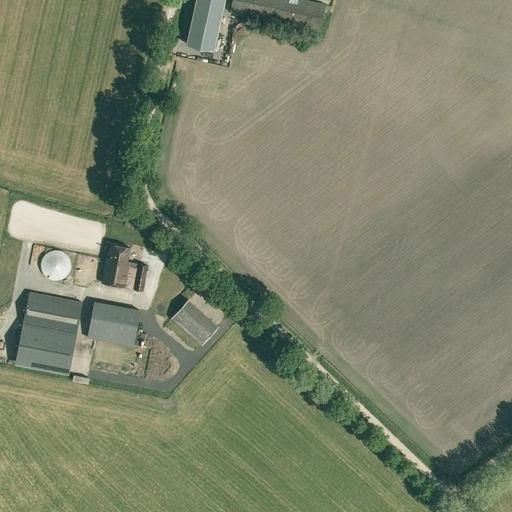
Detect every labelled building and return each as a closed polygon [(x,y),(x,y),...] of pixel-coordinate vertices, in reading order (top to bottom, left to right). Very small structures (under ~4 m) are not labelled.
[(195,0),(186,43),(214,50),(225,0),(195,0)] [(232,0),(230,12),(320,31),(326,4),(306,0),(232,0)] [(102,282),(125,287),(129,268),(137,270),(134,289),(143,290),(148,266),(127,262),(130,247),(111,244),(108,258),(106,258),(102,282)] [(39,262),(39,263),(39,264),(39,265),(39,266),(39,267),(40,268),(40,269),(40,270),(41,271),(41,272),(42,273),(42,274),(43,274),(43,275),(44,275),(44,276),(45,276),(45,277),(46,277),(47,277),(47,278),(48,278),(49,279),(50,279),(51,279),(52,279),(52,280),(53,280),(54,280),(55,280),(56,280),(57,280),(58,280),(59,279),(60,279),(61,279),(62,278),(63,278),(63,277),(64,277),(65,277),(65,276),(66,276),(66,275),(67,275),(67,274),(68,273),(69,272),(69,271),(70,270),(70,269),(70,268),(70,267),(71,267),(71,266),(71,265),(71,264),(71,263),(71,262),(71,261),(70,260),(70,259),(70,258),(69,257),(69,256),(68,255),(68,254),(67,254),(67,253),(66,253),(66,252),(65,252),(65,251),(64,251),(63,250),(62,250),(62,249),(61,249),(60,249),(59,249),(59,248),(58,248),(57,248),(56,248),(55,248),(54,248),(53,248),(52,248),(51,248),(51,249),(50,249),(49,249),(48,249),(48,250),(47,250),(46,251),(45,251),(45,252),(44,252),(44,253),(43,253),(43,254),(42,254),(42,255),(41,256),(41,257),(40,258),(40,259),(40,260),(39,260),(39,261),(39,262)] [(96,254),(82,253),(80,278),(93,279),(96,254)] [(167,279),(157,301),(169,306),(179,284),(167,279)] [(29,293),(23,326),(76,335),(82,302),(29,293)] [(188,299),(172,318),(203,345),(219,326),(188,299)] [(87,337),(96,339),(133,346),(134,340),(140,310),(94,301),(87,337)] [(76,335),(23,326),(17,363),(70,372),(76,335)]
